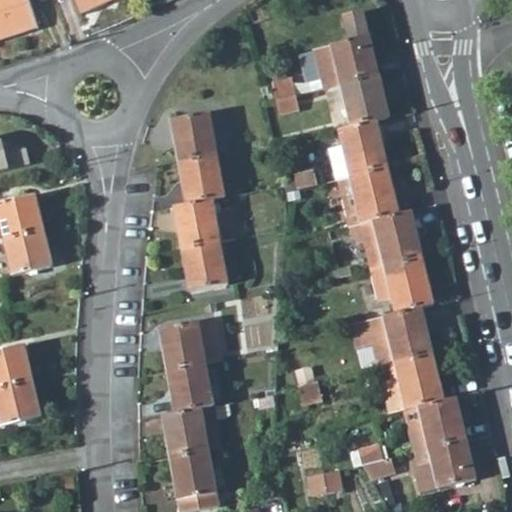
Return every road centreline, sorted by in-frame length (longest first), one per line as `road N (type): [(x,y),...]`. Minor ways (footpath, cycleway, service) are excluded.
road 1 (residential): [(102,511),(102,131)]
road 2 (residential): [(417,5),(429,70),(473,163)]
road 3 (residential): [(473,163),(511,318)]
road 4 (residential): [(473,163),(463,10)]
